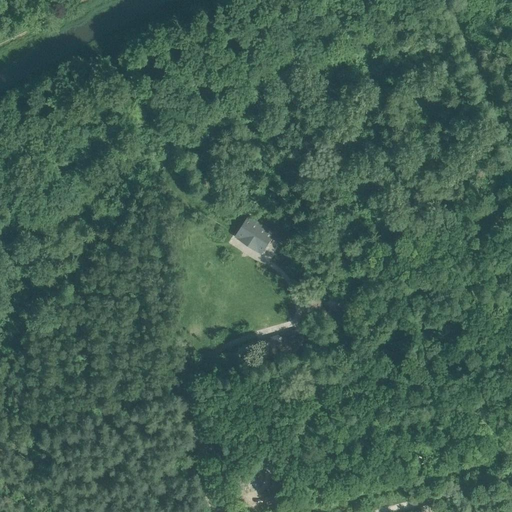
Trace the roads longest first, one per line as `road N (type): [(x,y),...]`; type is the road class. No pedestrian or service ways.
road 1 (track): [(209,511),(195,360),(294,323),(296,303),(286,278),(233,242)]
road 2 (residential): [(511,477),(386,511)]
